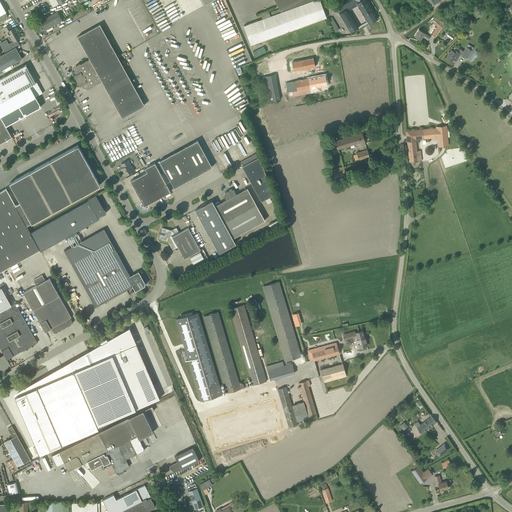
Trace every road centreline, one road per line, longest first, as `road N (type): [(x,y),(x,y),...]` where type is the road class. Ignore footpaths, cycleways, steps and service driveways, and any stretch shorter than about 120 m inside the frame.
road 1 (unclassified): [(490,493),(396,346),(406,221),(391,35)]
road 2 (unclassified): [(0,384),(156,295),(161,273),(139,227)]
road 3 (track): [(511,214),(427,57)]
road 4 (unclassified): [(511,117),(391,35)]
road 5 (unclassified): [(79,117),(15,0)]
road 6 (unclassified): [(139,227),(79,117)]
